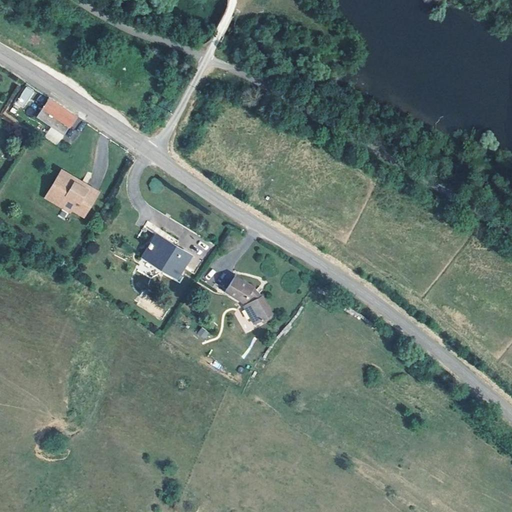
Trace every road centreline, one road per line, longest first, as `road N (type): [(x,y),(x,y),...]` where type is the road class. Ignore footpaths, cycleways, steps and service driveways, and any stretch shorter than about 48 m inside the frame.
road 1 (secondary): [(511,415),(394,316),(153,154)]
road 2 (secondary): [(153,154),(0,53)]
